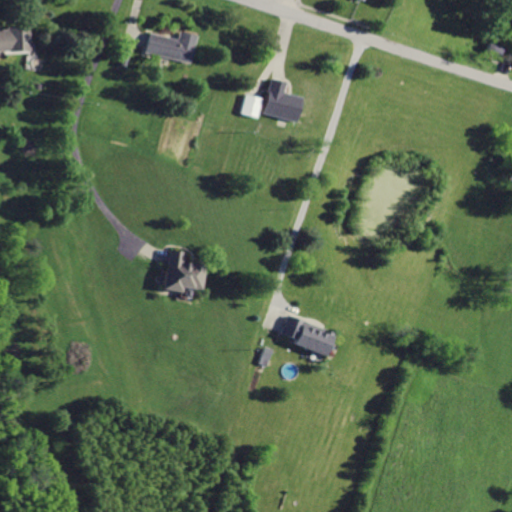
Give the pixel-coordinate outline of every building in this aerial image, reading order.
[(0,26),(0,50),(30,49),(29,23),(6,24),(6,26),(0,26)] [(146,32),(142,52),(188,62),(194,34),(176,30),(175,38),(146,32)] [(299,96),(281,92),(284,81),(268,77),(260,113),(294,121),(299,96)] [(239,114),(255,117),(259,97),(243,93),(239,114)] [(203,264),(181,261),(182,251),(166,249),(161,288),(178,290),(179,286),(200,289),(203,264)] [(290,343),(321,355),(329,332),(285,315),(278,333),(292,338),(290,343)]
